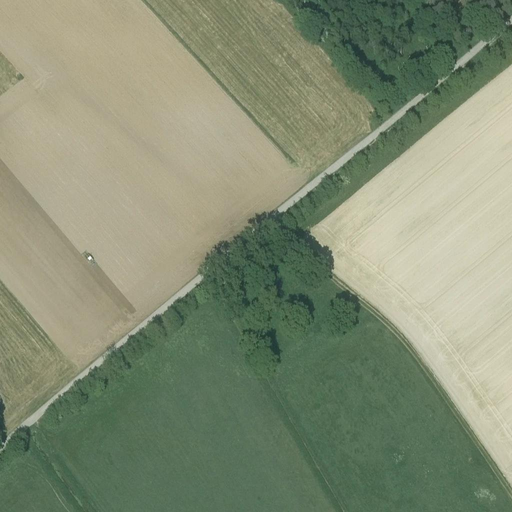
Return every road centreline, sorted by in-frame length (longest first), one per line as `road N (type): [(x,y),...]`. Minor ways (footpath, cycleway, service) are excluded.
road 1 (track): [(511,20),(0,451)]
road 2 (track): [(511,489),(409,339),(265,225)]
